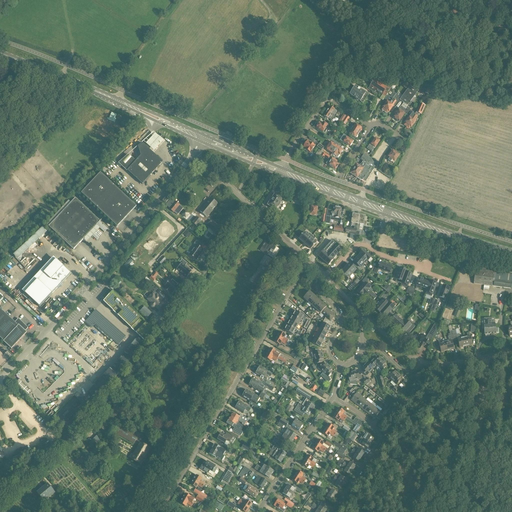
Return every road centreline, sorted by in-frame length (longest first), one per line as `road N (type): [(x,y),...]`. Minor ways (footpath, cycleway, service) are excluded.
road 1 (unclassified): [(0,498),(128,379),(249,206)]
road 2 (track): [(143,507),(295,250)]
road 3 (unclassified): [(193,153),(116,252),(0,377)]
road 4 (residential): [(168,496),(307,261)]
road 5 (primary): [(511,252),(280,171)]
road 6 (primary): [(203,138),(0,53)]
road 7 (residential): [(334,511),(381,436),(333,397)]
road 8 (residential): [(257,511),(333,397)]
